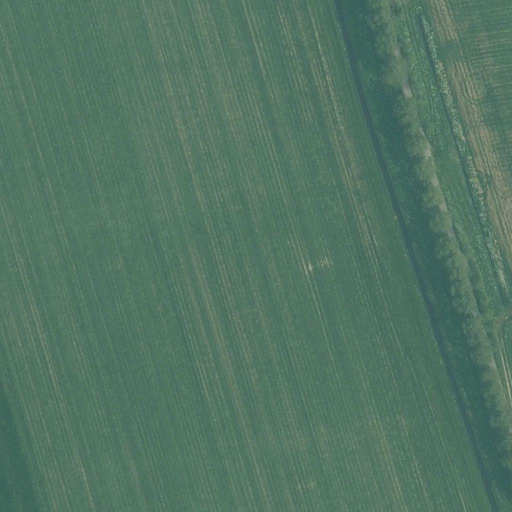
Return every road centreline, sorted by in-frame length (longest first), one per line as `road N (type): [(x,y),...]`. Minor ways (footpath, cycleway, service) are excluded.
road 1 (unclassified): [(511,427),(383,0)]
road 2 (track): [(412,113),(474,250),(511,395)]
